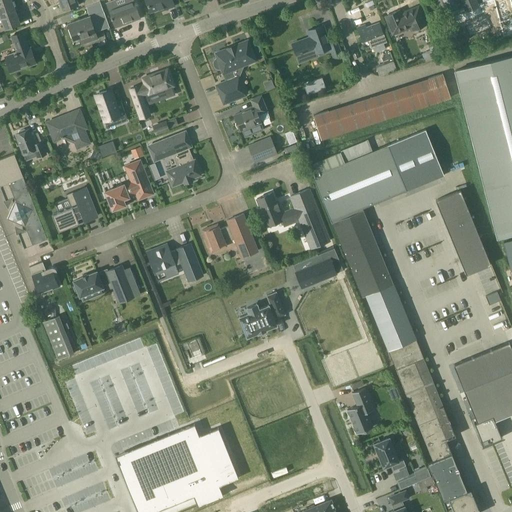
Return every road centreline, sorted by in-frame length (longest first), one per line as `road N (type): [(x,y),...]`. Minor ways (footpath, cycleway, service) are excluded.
road 1 (unclassified): [(428,195),(378,215),(500,511)]
road 2 (residential): [(92,243),(234,187),(177,36)]
road 3 (unclassified): [(355,511),(285,342),(201,376)]
